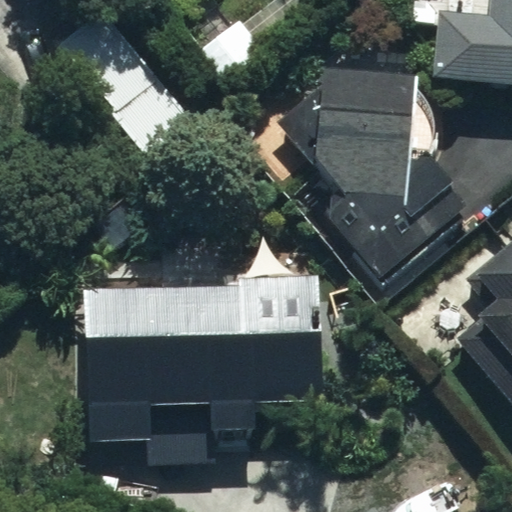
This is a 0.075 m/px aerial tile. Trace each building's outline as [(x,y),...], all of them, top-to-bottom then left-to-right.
[(511,0),(490,0),(491,2),(476,0),(446,0),(431,14),(425,101),(511,107),(511,0)] [(236,28),(196,61),(223,93),(263,60),(236,28)] [(312,126),(264,168),(376,296),(465,219),(425,173),(442,159),(408,119),(409,96),(314,92),(312,126)] [(489,322),(455,351),(511,418),(511,264),(509,260),(467,296),(489,322)] [(234,299),(79,302),(83,500),(155,499),(153,424),(315,421),(312,282),(233,283),(234,299)]
